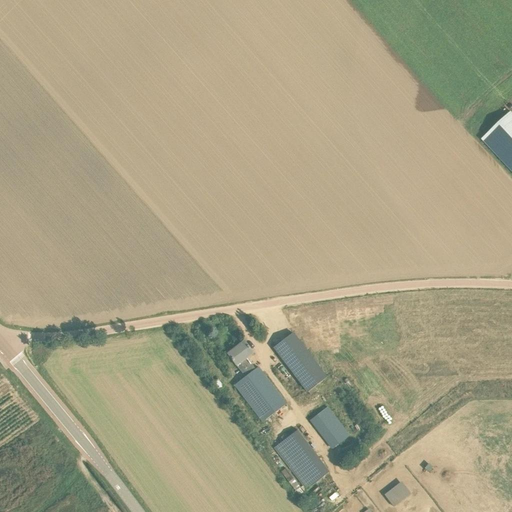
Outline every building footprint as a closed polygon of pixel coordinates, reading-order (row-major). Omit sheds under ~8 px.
[(511,112),(482,139),(511,171),(511,112)] [(293,333),(274,348),(307,392),(319,384),(327,378),(293,333)] [(258,367),(255,369),(247,358),(253,353),(244,342),(227,354),(245,377),(234,385),(262,422),(286,404),(258,367)] [(224,388),(218,380),(214,382),(220,391),(224,388)] [(327,406),(309,420),(332,449),(350,435),(327,406)] [(307,490),(329,472),(325,468),(297,431),(275,448),(304,485),(307,490)] [(411,493),(401,481),(384,495),(393,507),(411,493)]
